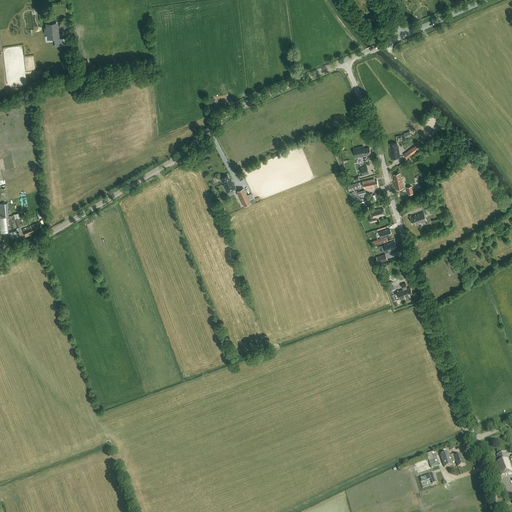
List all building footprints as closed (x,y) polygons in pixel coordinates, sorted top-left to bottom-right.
[(59,38),(57,22),(45,24),(46,28),(44,28),(44,34),(46,34),(47,39),(59,38)] [(53,39),(54,46),(68,45),(67,37),(53,39)] [(424,146),(420,142),(403,155),(407,159),(414,154),(424,146)] [(391,159),(400,157),(398,148),(397,143),(390,144),(391,151),(390,151),(391,159)] [(365,156),(371,155),(370,148),(364,149),(363,146),(353,149),(356,159),(358,158),(357,157),(360,157),(360,158),(364,157),(364,156),(365,156)] [(369,174),(367,166),(361,168),(363,176),(369,174)] [(402,183),(403,183),(402,180),(401,180),(401,178),(400,173),(394,175),(395,180),(394,181),(396,190),(404,188),(403,184),(402,184),(402,183)] [(227,193),(236,189),(233,182),(232,183),(231,180),(230,181),(227,175),(220,179),(223,184),(227,193)] [(374,179),(366,181),(363,181),(364,189),(374,187),(374,188),(378,187),(377,180),(375,181),(374,179)] [(350,191),(356,189),(360,188),(358,182),(348,185),(350,191)] [(241,202),(243,206),(250,203),(251,204),(254,203),(252,199),(252,200),(249,201),(243,188),(236,191),(241,202)] [(7,203),(0,203),(0,208),(1,216),(9,216),(7,203)] [(438,215),(444,213),(441,205),(435,208),(438,215)] [(371,212),(368,213),(371,223),(377,221),(377,218),(379,217),(379,216),(385,215),(384,209),(381,210),(380,209),(371,212)] [(420,222),(421,223),(427,221),(423,212),(417,214),(417,215),(411,217),(413,224),(415,223),(416,225),(419,224),(418,223),(420,222)] [(14,220),(13,217),(13,215),(11,215),(9,216),(11,223),(12,228),(22,226),(21,218),(20,218),(14,220)] [(37,229),(42,227),(40,222),(34,224),(35,225),(28,227),(22,229),(26,237),(32,235),(31,232),(37,230),(37,229)] [(382,239),(379,240),(372,242),(373,246),(388,241),(387,238),(390,237),(390,235),(391,234),(390,230),(388,230),(388,229),(379,232),(382,239)] [(392,249),(396,248),(394,242),(384,245),(387,253),(393,251),(392,249)] [(378,263),(387,259),(385,254),(376,257),(378,263)] [(391,295),(393,301),(396,300),(399,298),(400,299),(405,297),(406,298),(411,297),(410,294),(412,294),(410,287),(407,288),(406,287),(407,286),(406,283),(401,284),(403,288),(404,289),(397,292),(397,293),(394,294),(391,295)] [(501,475),(511,471),(511,469),(509,460),(508,458),(506,452),(497,455),(499,461),(496,462),(501,475)] [(434,453),(427,455),(431,468),(439,466),(434,453)] [(458,467),(465,465),(462,455),(456,457),(455,454),(449,456),(448,453),(440,455),(445,468),(453,465),(452,463),(456,462),(458,467)] [(441,473),(428,477),(429,482),(438,479),(440,483),(444,482),(441,473)]
